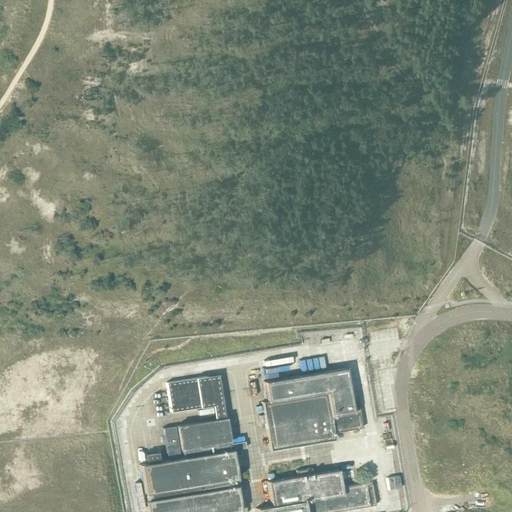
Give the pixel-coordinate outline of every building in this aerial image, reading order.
[(344,368),(262,382),(266,401),(261,402),(268,450),(333,440),(332,433),(361,428),(356,399),(349,400),(344,368)] [(206,376),(165,383),(169,412),(211,405),(206,376)] [(213,420),(175,426),(180,450),(181,449),(182,456),(182,457),(239,449),(244,448),(243,441),(227,444),(223,418),(213,420)] [(145,464),(139,465),(145,500),(234,486),(234,488),(239,487),(236,472),(232,473),(229,456),(240,454),(239,449),(182,457),(158,462),(156,452),(144,454),(145,464)] [(399,501),(391,454),(379,456),(387,502),(399,501)] [(294,470),(295,476),(265,481),(269,506),(254,508),(254,511),(333,511),(374,506),(370,484),(364,485),(364,482),(339,487),(336,470),(310,474),(309,468),(294,470)] [(234,486),(145,500),(146,511),(228,511),(231,511),(238,510),(234,488),(234,486)]
